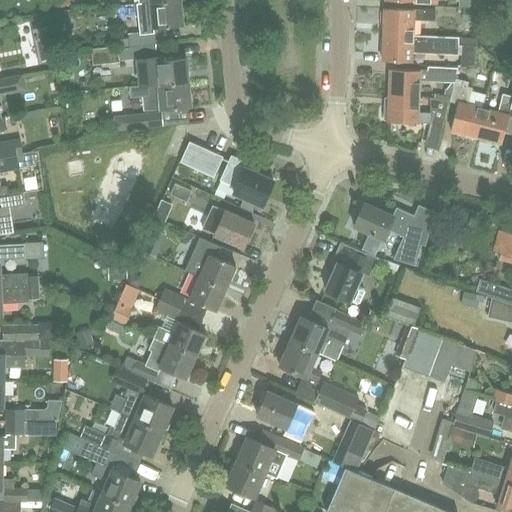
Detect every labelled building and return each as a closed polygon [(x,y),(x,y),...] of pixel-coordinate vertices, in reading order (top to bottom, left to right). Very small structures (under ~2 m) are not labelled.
[(173,0),(139,4),(136,4),(139,33),(126,34),(127,48),(155,45),(154,29),(182,26),(179,0),(173,0)] [(411,36),(412,19),(433,20),(434,10),(384,8),(383,35),(411,36)] [(456,38),(411,36),(383,35),(381,61),(410,62),(411,53),(455,55),(456,38)] [(186,57),(157,60),(155,45),(127,48),(118,48),(119,60),(137,58),(140,87),(189,82),(186,57)] [(51,46),(36,49),(39,64),(54,61),(51,46)] [(389,69),(388,95),(417,96),(417,80),(453,82),(456,67),(426,66),(426,70),(389,69)] [(7,77),(0,78),(0,94),(10,93),(7,77)] [(449,130),(475,137),(483,108),(467,104),(471,88),(467,86),(468,82),(455,79),(449,101),(457,103),(449,130)] [(189,82),(140,87),(141,96),(159,94),(160,110),(191,107),(189,82)] [(445,96),(435,94),(434,99),(449,101),(454,82),(451,82),(451,83),(446,90),(445,96)] [(483,108),(475,137),(501,144),(508,115),(511,100),(511,96),(502,94),(497,112),(483,108)] [(416,113),(417,96),(388,95),(387,106),(383,107),(383,118),(387,120),(387,122),(416,123),(416,122),(429,122),(430,127),(440,129),(445,108),(444,109),(444,100),(432,100),(432,108),(429,113),(416,113)] [(127,130),(135,129),(162,125),(161,113),(133,116),(125,117),(127,130)] [(0,157),(23,154),(20,139),(0,142),(0,157)] [(213,178),(222,157),(189,142),(179,163),(213,178)] [(23,154),(0,157),(0,171),(20,168),(19,166),(35,164),(33,152),(23,154)] [(261,205),(272,179),(248,169),(250,163),(231,154),(219,179),(235,185),(232,192),(261,205)] [(1,187),(0,178),(0,196),(9,195),(8,186),(1,187)] [(186,202),(191,190),(175,183),(170,194),(186,202)] [(0,207),(23,204),(22,193),(9,195),(0,196),(0,207)] [(413,265),(422,235),(407,228),(413,215),(394,206),(391,214),(362,202),(352,226),(382,239),(386,228),(403,235),(404,236),(393,259),(413,265)] [(214,233),(213,235),(243,248),(254,224),(212,206),(203,228),(214,233)] [(511,233),(499,229),(493,251),(500,253),(498,260),(511,263),(511,233)] [(217,257),(221,247),(200,237),(185,270),(200,277),(225,288),(235,265),(217,257)] [(160,250),(145,243),(141,250),(157,257),(160,250)] [(0,259),(1,260),(24,259),(23,245),(0,245),(0,259)] [(365,292),(363,288),(355,284),(360,273),(358,272),(365,257),(353,252),(346,267),(336,263),(324,289),(348,300),(357,304),(360,303),(365,292)] [(0,288),(38,286),(37,277),(27,277),(27,273),(0,274),(0,288)] [(215,311),(225,288),(200,277),(190,300),(215,311)] [(141,289),(127,283),(111,318),(126,324),(133,309),(132,309),(141,289)] [(38,286),(0,288),(0,313),(1,314),(1,304),(28,303),(28,300),(39,300),(38,286)] [(159,299),(181,309),(186,299),(164,288),(159,299)] [(511,290),(505,288),(501,300),(511,303),(511,290)] [(483,297),(463,292),(461,304),(480,308),(483,297)] [(491,297),(490,299),(491,299),(487,317),(511,322),(511,304),(494,298),(491,297)] [(176,320),(181,309),(159,299),(154,310),(176,320)] [(335,310),(330,321),(350,330),(360,334),(364,324),(346,315),(335,311),(335,310)] [(291,325),(286,336),(289,339),(289,340),(316,352),(321,340),(341,349),(347,336),(327,328),(303,317),(300,315),(295,326),(291,325)] [(154,337),(195,356),(205,333),(179,322),(174,333),(159,326),(154,337)] [(4,339),(38,339),(38,326),(4,325),(4,339)] [(395,356),(404,360),(418,329),(407,325),(395,356)] [(404,360),(402,366),(428,376),(443,337),(418,328),(418,329),(404,360)] [(145,365),(157,370),(158,371),(159,368),(184,379),(195,356),(154,337),(149,349),(152,350),(145,365)] [(25,354),(49,354),(49,342),(38,341),(38,339),(4,339),(3,353),(3,367),(25,368),(25,354)] [(289,340),(278,364),(303,375),(317,381),(322,371),(310,366),(316,352),(289,340)] [(152,381),(157,370),(145,365),(135,361),(130,372),(152,381)] [(140,393),(140,392),(145,381),(123,372),(119,384),(128,388),(140,393)] [(355,421),(360,423),(365,412),(354,407),(357,397),(322,381),(321,384),(313,403),(324,408),(324,407),(343,415),(342,416),(354,421),(355,421)] [(143,393),(140,392),(140,393),(128,388),(124,395),(128,397),(121,413),(133,417),(161,430),(172,406),(143,393)] [(307,424),(313,412),(296,404),(296,403),(266,389),(255,414),(285,427),(290,417),(307,424)] [(495,400),(511,404),(511,394),(498,390),(495,400)] [(501,428),(511,431),(511,404),(495,400),(492,410),(506,414),(501,428)] [(338,426),(342,416),(343,415),(324,407),(324,408),(320,418),(338,426)] [(29,408),(6,408),(6,421),(40,421),(40,408),(29,408)] [(493,421),(458,410),(453,426),(488,437),(493,421)] [(133,417),(121,413),(119,412),(112,427),(109,426),(105,435),(98,432),(84,425),(79,437),(93,443),(114,452),(119,440),(151,454),(161,430),(133,417)] [(40,421),(6,421),(6,434),(16,434),(50,434),(50,421),(40,421)] [(6,435),(0,435),(0,462),(2,462),(2,449),(16,449),(16,434),(6,434),(6,435)] [(283,438),(277,451),(274,449),(274,448),(246,436),(236,460),(264,472),(263,472),(276,478),(286,455),(298,460),(304,447),(283,438)] [(432,442),(422,447),(433,470),(444,465),(432,442)] [(101,492),(112,497),(128,504),(139,480),(112,468),(111,469),(108,467),(114,452),(93,443),(87,458),(96,462),(90,475),(105,483),(101,492)] [(480,474),(511,483),(511,456),(511,457),(508,468),(495,464),(475,457),(471,472),(480,475),(480,474)] [(263,472),(264,472),(236,460),(225,484),(253,496),(263,472)] [(13,479),(2,480),(2,462),(0,462),(0,500),(27,501),(28,501),(28,488),(13,488),(13,479)] [(448,511),(343,466),(324,510),(328,511),(448,511)] [(480,475),(471,472),(465,470),(462,480),(467,482),(466,484),(500,495),(496,506),(511,510),(511,483),(480,474),(480,475)] [(124,511),(128,504),(112,497),(101,492),(95,505),(82,499),(78,506),(55,496),(48,511),(124,511)] [(254,511),(277,511),(278,509),(256,499),(251,511),(254,511)] [(27,503),(27,501),(0,500),(0,511),(20,511),(20,503),(27,503)]
